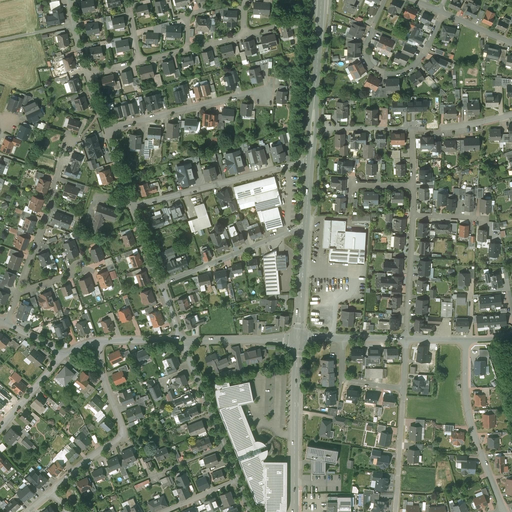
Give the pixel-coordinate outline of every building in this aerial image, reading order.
[(58,1),(52,2),(54,10),(61,9),(59,0),(58,1)] [(88,1),(82,2),(83,12),(94,10),(93,6),(95,6),(94,0),(93,0),(88,1)] [(164,0),(163,0),(155,2),(158,13),(158,12),(162,11),(162,12),(167,10),(166,4),(165,0),(164,0)] [(344,0),(343,1),(346,2),(343,9),(352,13),(355,6),(352,5),(354,0),(344,0)] [(368,0),(370,1),(371,1),(371,0),(372,0),(375,1),(372,7),(371,9),(376,11),(378,7),(377,6),(379,0),(368,0)] [(402,3),(394,0),(392,0),(390,7),(388,12),(394,14),(395,15),(395,14),(397,10),(399,11),(402,3)] [(451,0),(449,7),(458,11),(462,3),(463,0),(462,0),(451,0)] [(472,3),(472,4),(468,2),(467,4),(467,6),(468,7),(465,14),(474,18),(478,11),(477,10),(480,6),(472,2),(472,3)] [(263,3),(254,3),(254,13),(263,14),(262,17),(268,18),(269,4),(263,3)] [(147,5),(136,7),(138,16),(149,13),(147,5)] [(414,9),(407,6),(403,14),(404,15),(404,14),(409,16),(409,17),(413,19),(417,10),(415,9),(414,9)] [(376,11),(371,9),(372,7),(371,7),(368,12),(374,15),(376,11)] [(54,10),(53,10),(54,14),(53,15),(54,19),(55,19),(55,20),(63,18),(64,18),(62,8),(61,9),(54,10)] [(494,13),(487,10),(485,15),(482,21),(490,25),(494,18),(492,18),(494,13)] [(228,11),(224,11),(224,13),(224,21),(227,21),(227,26),(235,27),(235,21),(236,21),(236,12),(228,11)] [(432,17),(423,13),(420,20),(426,23),(425,24),(428,25),(432,17)] [(394,14),(393,18),(390,17),(388,21),(396,25),(399,16),(395,14),(395,15),(394,14)] [(53,15),(47,16),(48,25),(64,21),(63,18),(55,20),(55,19),(54,19),(53,15)] [(123,17),(113,19),(113,20),(114,28),(114,29),(119,28),(124,27),(125,27),(123,17)] [(111,21),(105,22),(107,30),(114,28),(113,20),(111,20),(111,21)] [(502,21),(499,20),(495,27),(504,31),(508,24),(502,21)] [(95,23),(86,25),(88,34),(100,32),(98,24),(98,22),(95,23)] [(173,26),(170,26),(169,22),(162,24),(161,31),(161,33),(167,33),(167,35),(174,35),(174,37),(180,37),(181,27),(176,27),(173,27),(173,26)] [(290,23),(280,26),(283,38),(293,35),(290,25),(290,23)] [(357,25),(353,23),(353,24),(351,28),(363,33),(365,28),(362,27),(357,25)] [(410,26),(407,25),(404,31),(406,32),(411,34),(413,28),(409,26),(410,26)] [(451,28),(443,26),(440,39),(447,40),(448,36),(449,36),(451,28)] [(363,33),(351,28),(349,33),(353,35),(358,36),(361,37),(363,33)] [(409,38),(421,44),(423,39),(417,36),(420,31),(413,28),(411,34),(409,38)] [(460,30),(451,28),(449,36),(453,37),(458,38),(460,30)] [(150,33),(146,33),(146,35),(143,34),(142,42),(146,42),(158,43),(158,34),(154,33),(150,33)] [(65,34),(58,35),(58,36),(60,47),(69,45),(67,34),(65,34)] [(274,34),(261,38),(262,43),(264,48),(277,44),(274,34)] [(387,39),(381,36),(379,42),(377,46),(383,49),(387,39)] [(387,39),(383,49),(389,51),(393,43),(394,41),(390,40),(387,39)] [(129,50),(128,40),(116,42),(118,52),(129,50)] [(253,40),(244,42),(247,55),(256,52),(253,40)] [(401,54),(397,53),(393,61),(404,65),(408,55),(411,57),(412,54),(413,54),(415,50),(411,48),(405,45),(401,54)] [(228,46),(227,46),(226,46),(226,47),(221,48),(223,55),(226,55),(226,56),(234,54),(232,46),(229,47),(229,46),(228,46)] [(101,47),(90,49),(92,58),(98,57),(99,57),(103,56),(101,47)] [(503,49),(498,48),(497,49),(488,47),(487,52),(486,57),(485,60),(489,61),(489,57),(497,59),(500,60),(501,57),(503,49)] [(211,50),(202,53),(204,62),(209,61),(214,60),(211,50)] [(192,55),(181,58),(183,67),(194,64),(192,57),(192,55)] [(65,59),(62,60),(63,60),(66,70),(75,67),(72,57),(65,59)] [(446,61),(437,57),(436,60),(435,61),(440,66),(442,64),(443,64),(446,61)] [(432,58),(424,66),(431,74),(440,66),(435,61),(432,58)] [(172,60),(162,63),(165,74),(166,74),(174,71),(172,60)] [(269,62),(260,64),(261,70),(268,68),(269,62)] [(356,64),(352,63),(352,65),(348,67),(351,73),(363,66),(360,62),(356,64)] [(151,66),(139,69),(142,78),(154,75),(151,66)] [(363,66),(351,73),(354,78),(358,76),(360,77),(361,73),(365,71),(363,66)] [(262,80),(259,67),(250,70),(252,77),(251,77),(252,82),(262,80)] [(229,75),(222,77),(226,90),(236,88),(234,82),(239,80),(235,69),(228,71),(229,75)] [(130,71),(121,73),(124,83),(133,81),(132,78),(130,71)] [(354,78),(351,73),(347,75),(352,84),(367,73),(365,71),(361,73),(360,77),(358,76),(354,78)] [(419,72),(410,78),(414,85),(415,85),(414,84),(417,82),(419,83),(423,80),(424,79),(424,78),(419,72)] [(67,74),(59,77),(60,80),(61,82),(69,79),(67,74)] [(113,75),(102,78),(104,88),(114,85),(116,85),(115,82),(113,75)] [(160,75),(154,77),(156,87),(163,85),(160,75)] [(373,77),(369,75),(364,86),(369,88),(370,87),(375,89),(374,90),(375,91),(377,85),(380,80),(377,79),(377,77),(375,76),(373,77)] [(428,75),(424,78),(424,79),(423,80),(429,86),(435,82),(428,75)] [(78,78),(69,81),(69,82),(72,91),(72,92),(81,89),(80,84),(79,81),(78,78)] [(398,79),(386,80),(386,88),(387,90),(398,90),(398,85),(399,85),(399,83),(398,83),(398,79)] [(187,84),(179,86),(180,90),(183,89),(184,93),(189,92),(189,91),(187,84)] [(208,84),(201,86),(203,96),(210,94),(208,84)] [(377,85),(375,91),(374,90),(373,93),(371,97),(380,97),(381,88),(382,86),(379,86),(377,85)] [(201,86),(194,87),(196,97),(203,96),(201,86)] [(180,90),(174,92),(175,96),(175,97),(176,101),(177,102),(186,100),(184,93),(183,89),(180,90)] [(279,91),(277,91),(276,102),(286,103),(287,92),(279,91)] [(159,94),(153,95),(156,107),(162,106),(161,101),(161,98),(159,94)] [(153,95),(145,97),(148,110),(156,107),(153,95)] [(498,96),(485,96),(485,106),(498,106),(498,96)] [(79,98),(75,100),(79,110),(80,110),(83,109),(88,107),(86,103),(85,100),(84,97),(79,98)] [(17,101),(11,98),(8,108),(15,111),(17,106),(19,101),(17,101)] [(36,101),(24,107),(27,114),(39,109),(36,101)] [(414,111),(414,101),(407,102),(406,102),(406,111),(414,111)] [(414,101),(414,111),(427,110),(426,101),(414,101)] [(136,102),(128,104),(131,114),(139,112),(137,106),(136,102)] [(406,111),(406,102),(392,102),(393,111),(406,111)] [(251,104),(242,103),(241,115),(245,115),(246,115),(250,115),(251,115),(251,110),(251,104)] [(478,104),(472,104),(472,103),(468,103),(467,103),(467,109),(467,114),(479,114),(478,103),(478,104)] [(128,104),(121,106),(124,116),(131,114),(128,104)] [(114,107),(114,108),(116,118),(123,116),(124,116),(121,106),(114,107)] [(445,108),(445,114),(445,118),(456,117),(456,108),(445,108)] [(39,109),(27,114),(31,121),(34,120),(38,119),(38,118),(42,116),(39,109)] [(234,110),(222,109),(222,114),(222,119),(226,119),(226,120),(227,120),(227,119),(233,120),(234,110)] [(377,109),(368,109),(368,119),(366,119),(366,124),(377,124),(377,109)] [(215,114),(204,114),(203,126),(204,127),(206,127),(207,126),(207,125),(214,125),(214,124),(215,115),(215,114)] [(197,119),(185,118),(185,129),(196,130),(197,121),(197,119)] [(80,122),(70,119),(67,127),(77,131),(80,123),(80,122)] [(178,124),(168,123),(167,133),(167,136),(177,137),(178,127),(178,124)] [(23,126),(22,125),(21,128),(21,129),(20,131),(18,136),(27,139),(28,137),(28,136),(29,133),(31,128),(29,128),(23,126)] [(154,128),(149,128),(148,138),(148,139),(149,139),(149,140),(148,140),(149,140),(149,141),(153,141),(153,145),(159,145),(160,139),(161,129),(160,129),(154,129),(154,128)] [(500,134),(500,130),(489,130),(489,140),(490,140),(490,139),(500,139),(500,134)] [(285,133),(280,135),(282,143),(288,142),(285,133)] [(141,135),(131,134),(130,148),(140,149),(141,144),(141,135)] [(344,134),(335,134),(335,146),(340,146),(340,150),(342,150),(344,150),(344,145),(344,134)] [(365,134),(353,134),(353,138),(351,138),(351,150),(357,151),(357,144),(357,142),(365,142),(365,134)] [(385,134),(375,134),(375,141),(375,142),(376,142),(376,147),(377,147),(385,147),(385,142),(385,134)] [(101,149),(98,141),(96,135),(86,139),(87,142),(86,142),(87,147),(88,147),(90,150),(89,150),(90,155),(91,155),(92,158),(102,155),(101,149)] [(438,151),(437,142),(433,142),(433,138),(429,138),(429,137),(423,137),(423,138),(420,138),(421,148),(429,148),(429,149),(432,149),(432,151),(438,151)] [(21,140),(14,138),(12,142),(14,142),(14,144),(19,146),(21,140)] [(478,138),(464,139),(464,140),(464,149),(473,148),(473,150),(474,150),(474,149),(479,149),(478,138)] [(12,142),(5,139),(3,143),(2,145),(1,149),(10,153),(14,144),(14,142),(12,142)] [(449,142),(449,141),(445,141),(444,142),(444,151),(455,151),(455,141),(449,142)] [(365,145),(363,145),(363,158),(373,158),(373,148),(373,144),(365,145)] [(278,145),(274,146),(274,148),(271,149),(274,160),(278,159),(278,161),(282,160),(281,159),(284,158),(283,155),(285,154),(284,151),(283,152),(281,146),(279,147),(278,145)] [(248,150),(247,150),(248,154),(251,163),(258,161),(255,151),(256,151),(255,148),(248,150)] [(256,151),(255,151),(258,161),(258,162),(266,160),(264,153),(263,149),(262,149),(256,151)] [(239,150),(226,153),(228,159),(226,159),(228,168),(230,168),(231,173),(237,171),(237,170),(244,168),(242,163),(243,162),(242,156),(241,156),(240,154),(239,150)] [(400,150),(394,150),(394,154),(392,154),(392,158),(394,158),(400,158),(400,150)] [(78,155),(77,155),(73,154),(70,160),(73,161),(80,164),(81,159),(79,159),(80,156),(80,155),(78,155)] [(94,159),(88,161),(91,170),(95,168),(97,168),(94,159)] [(342,161),(338,161),(338,162),(337,168),(338,168),(338,172),(337,172),(346,173),(346,169),(351,169),(352,167),(352,161),(342,160),(342,161)] [(80,164),(73,161),(71,168),(77,171),(80,164)] [(187,164),(177,166),(179,171),(177,172),(179,181),(181,181),(182,186),(195,182),(193,175),(194,175),(193,169),(192,170),(190,163),(187,164)] [(376,163),(367,163),(367,174),(376,174),(376,163)] [(400,164),(396,164),(396,171),(396,175),(405,175),(404,164),(400,164)] [(97,168),(95,168),(97,174),(100,173),(99,172),(104,171),(103,166),(97,168)] [(71,168),(67,167),(64,173),(69,175),(69,176),(71,177),(72,176),(75,178),(78,171),(77,171),(71,168)] [(214,167),(203,169),(206,180),(216,178),(215,174),(216,174),(214,168),(214,167)] [(104,171),(99,172),(100,173),(102,179),(103,179),(104,183),(105,183),(106,184),(107,183),(108,182),(113,180),(111,176),(110,174),(110,173),(110,171),(109,171),(109,169),(104,171)] [(429,181),(429,170),(419,170),(419,175),(420,175),(420,181),(427,181),(429,181)] [(274,176),(233,187),(236,199),(237,199),(238,203),(239,203),(240,209),(255,205),(257,211),(260,222),(264,221),(267,231),(283,226),(278,206),(282,205),(277,188),(276,181),(277,181),(277,179),(275,180),(274,176)] [(42,179),(40,178),(40,179),(37,189),(46,192),(49,182),(42,179)] [(345,180),(338,179),(338,178),(331,178),(331,186),(331,184),(337,184),(337,186),(337,189),(345,190),(345,184),(345,180)] [(147,182),(139,185),(142,196),(151,193),(157,191),(156,186),(155,186),(149,188),(147,182)] [(85,185),(77,183),(75,187),(78,188),(78,190),(83,192),(85,185)] [(73,187),(66,185),(66,184),(63,195),(75,199),(78,190),(78,188),(75,187),(74,187),(73,187)] [(427,188),(419,188),(420,188),(420,192),(419,192),(420,199),(429,199),(428,199),(428,188),(427,188)] [(223,190),(221,191),(221,192),(217,193),(221,206),(222,206),(221,205),(226,203),(225,202),(231,200),(227,190),(224,191),(223,190)] [(372,192),(364,192),(364,203),(368,203),(368,205),(374,205),(374,203),(378,203),(378,204),(378,194),(372,194),(372,192)] [(403,192),(391,192),(391,201),(403,201),(403,192)] [(448,194),(438,193),(438,199),(438,204),(447,205),(447,198),(454,199),(454,195),(453,194),(448,194)] [(466,193),(465,193),(465,195),(465,206),(464,210),(473,211),(473,200),(473,196),(470,196),(470,194),(466,193)] [(43,200),(34,196),(30,207),(33,208),(39,211),(43,200)] [(345,198),(336,197),(336,202),(335,202),(335,203),(336,203),(336,210),(335,210),(344,211),(345,207),(345,203),(345,198)] [(454,199),(447,198),(447,205),(446,209),(455,210),(456,199),(454,199)] [(491,200),(481,199),(480,211),(490,212),(490,205),(491,200)] [(179,204),(170,207),(174,218),(182,215),(183,215),(182,212),(179,204)] [(30,207),(25,205),(24,210),(31,213),(33,208),(30,207)] [(118,211),(98,205),(94,215),(95,215),(105,218),(114,222),(118,211)] [(63,215),(56,212),(52,222),(59,224),(63,215)] [(82,216),(75,213),(73,219),(80,222),(82,216)] [(162,214),(161,213),(155,215),(156,219),(151,221),(154,228),(165,224),(167,223),(167,220),(169,220),(166,213),(162,214)] [(63,215),(59,224),(68,228),(72,218),(63,215)] [(105,218),(95,215),(90,230),(100,233),(105,218)] [(207,215),(191,220),(195,231),(211,226),(207,215)] [(35,221),(26,218),(25,220),(23,226),(22,228),(32,232),(33,228),(34,228),(34,226),(34,225),(35,221)] [(405,219),(396,218),(396,223),(393,223),(393,229),(396,229),(400,229),(400,230),(404,231),(404,230),(405,219)] [(346,221),(325,220),(323,247),(329,248),(344,249),(345,231),(346,221)] [(427,223),(419,223),(418,235),(426,235),(426,236),(427,236),(430,236),(430,238),(435,238),(435,234),(431,234),(431,230),(430,230),(426,230),(427,224),(427,223)] [(451,224),(431,223),(430,230),(431,230),(431,234),(435,234),(435,232),(450,233),(451,224)] [(468,226),(460,225),(459,236),(463,236),(463,238),(467,238),(467,236),(468,236),(468,226)] [(254,228),(248,230),(251,239),(258,236),(262,235),(258,226),(254,228)] [(238,235),(234,227),(228,229),(232,237),(231,237),(235,246),(239,245),(239,244),(245,241),(242,234),(238,235)] [(487,230),(478,229),(477,240),(482,240),(481,244),(481,247),(489,248),(490,243),(490,239),(486,239),(487,230)] [(225,239),(220,241),(217,236),(219,235),(218,231),(210,234),(213,243),(214,243),(218,252),(222,250),(228,247),(225,239)] [(359,232),(345,231),(344,249),(348,249),(349,246),(354,246),(353,249),(358,249),(359,232)] [(366,232),(359,232),(358,249),(357,263),(364,264),(365,250),(364,250),(366,232)] [(126,235),(122,236),(126,246),(135,243),(131,233),(126,235)] [(25,238),(19,236),(18,240),(15,239),(13,245),(16,245),(16,246),(25,250),(29,239),(25,238)] [(404,237),(395,236),(394,247),(403,248),(404,237)] [(66,251),(76,247),(73,240),(63,244),(66,251)] [(429,242),(420,241),(419,246),(420,246),(419,253),(428,254),(429,242)] [(499,244),(490,243),(489,248),(489,256),(498,256),(499,244)] [(206,246),(201,248),(203,252),(201,252),(203,256),(204,260),(204,261),(212,258),(209,250),(208,250),(206,246)] [(344,249),(329,248),(328,262),(334,262),(357,263),(358,249),(353,249),(354,246),(349,246),(348,249),(344,249)] [(76,247),(66,251),(69,258),(79,254),(76,247)] [(100,247),(90,250),(92,255),(93,257),(93,258),(95,261),(104,258),(100,247)] [(173,262),(173,260),(175,258),(173,253),(174,251),(173,250),(172,248),(166,251),(168,255),(171,263),(166,264),(166,265),(170,274),(187,267),(184,258),(184,257),(183,258),(173,262)] [(275,250),(263,256),(266,294),(268,294),(277,294),(279,293),(277,270),(276,255),(275,250)] [(48,252),(39,255),(42,266),(50,263),(51,262),(50,259),(48,252)] [(139,253),(130,256),(132,263),(133,262),(135,266),(142,264),(139,253)] [(18,256),(12,254),(12,256),(8,266),(18,269),(22,258),(18,256)] [(168,255),(162,258),(164,266),(166,265),(166,264),(171,263),(168,255)] [(286,269),(285,255),(276,255),(277,270),(286,269)] [(111,257),(104,260),(106,266),(114,263),(111,257)] [(256,259),(251,260),(250,258),(246,259),(247,269),(258,267),(256,259)] [(403,258),(395,258),(394,263),(393,270),(402,271),(403,258)] [(394,263),(384,262),(383,270),(393,270),(394,263)] [(114,263),(106,266),(108,271),(116,269),(114,263)] [(241,263),(232,265),(232,267),(233,273),(234,273),(242,271),(244,270),(243,264),(241,264),(241,263)] [(217,282),(225,280),(227,279),(225,270),(221,271),(215,273),(214,272),(216,282),(217,282)] [(15,275),(6,271),(3,281),(2,283),(5,284),(11,286),(15,275)] [(107,271),(97,274),(102,288),(102,287),(104,288),(107,287),(107,286),(112,284),(107,271)] [(142,273),(137,275),(140,285),(149,282),(145,271),(142,273)] [(469,274),(459,273),(459,274),(459,275),(459,280),(459,285),(463,285),(464,285),(466,286),(467,285),(469,285),(469,278),(469,274)] [(208,274),(203,275),(198,276),(200,285),(200,284),(204,283),(207,283),(208,284),(211,283),(209,274),(208,274)] [(500,274),(491,275),(491,276),(492,281),(493,286),(502,285),(501,278),(500,274)] [(198,276),(192,277),(198,289),(200,291),(201,291),(200,285),(198,276)] [(402,277),(392,276),(392,278),(385,278),(381,277),(381,279),(381,285),(389,286),(390,283),(393,283),(393,286),(401,287),(402,277)] [(90,277),(83,279),(83,280),(80,281),(79,281),(84,293),(87,292),(88,293),(91,292),(91,290),(94,289),(93,287),(90,277)] [(225,280),(217,282),(218,288),(227,286),(225,280)] [(426,281),(418,280),(417,290),(417,291),(422,291),(425,291),(426,281)] [(69,284),(61,287),(64,296),(72,293),(71,289),(69,284)] [(151,289),(141,293),(143,300),(145,299),(146,303),(148,303),(154,300),(151,289)] [(8,294),(0,290),(0,302),(5,304),(8,294)] [(50,291),(47,292),(46,292),(44,293),(43,294),(40,295),(41,297),(39,298),(41,305),(47,303),(48,307),(53,305),(55,304),(54,302),(50,291)] [(193,293),(190,295),(190,296),(192,300),(192,302),(198,300),(195,293),(193,293)] [(488,296),(479,297),(480,308),(489,307),(488,296)] [(186,297),(178,300),(181,310),(190,307),(188,302),(186,297)] [(400,297),(392,297),(392,303),(392,306),(400,307),(400,297)] [(268,299),(266,299),(266,303),(266,310),(274,311),(275,305),(276,305),(276,300),(268,299)] [(427,300),(417,300),(416,304),(416,308),(416,312),(417,312),(417,313),(421,313),(422,312),(426,313),(427,300)] [(452,302),(442,302),(441,317),(451,318),(452,302)] [(31,306),(22,303),(19,309),(29,313),(31,307),(31,306)] [(149,307),(144,308),(146,312),(147,312),(148,314),(149,314),(154,312),(152,306),(149,307)] [(128,308),(119,311),(120,316),(120,317),(121,320),(122,320),(122,322),(126,320),(127,321),(129,320),(130,319),(132,318),(128,308)] [(29,313),(19,309),(17,316),(25,319),(26,320),(29,313)] [(154,312),(149,314),(152,320),(161,317),(159,310),(154,312)] [(347,311),(342,311),(342,320),(344,320),(344,325),(352,325),(352,320),(353,316),(361,317),(361,312),(347,311)] [(88,312),(82,315),(84,321),(85,320),(86,321),(90,319),(88,312)] [(131,315),(138,336),(141,334),(135,314),(131,315)] [(289,315),(280,315),(280,318),(276,318),(275,325),(280,325),(288,326),(288,320),(289,315)] [(193,316),(185,319),(186,322),(187,325),(188,329),(196,326),(195,322),(193,316)] [(161,317),(152,320),(154,327),(159,325),(164,323),(161,317)] [(67,318),(61,320),(62,323),(64,322),(65,327),(70,325),(67,318)] [(399,319),(390,318),(390,322),(389,324),(390,324),(390,328),(391,328),(398,329),(399,319)] [(109,319),(101,322),(105,332),(113,329),(112,326),(113,325),(112,323),(111,322),(111,321),(110,319),(109,319)] [(251,319),(243,320),(243,331),(253,331),(253,323),(253,319),(251,319)] [(423,320),(415,319),(414,330),(422,330),(423,325),(423,324),(423,320)] [(84,321),(77,323),(81,335),(90,332),(86,321),(85,320),(84,321)] [(390,322),(379,321),(378,328),(391,329),(391,328),(390,328),(390,324),(389,324),(390,322)] [(467,321),(456,321),(456,322),(453,322),(453,327),(456,327),(456,331),(468,331),(468,321),(467,321)] [(62,323),(54,326),(56,331),(56,332),(57,336),(58,337),(59,338),(68,335),(66,330),(65,330),(64,327),(65,327),(64,322),(62,323)] [(9,340),(0,333),(0,344),(3,347),(9,340)] [(13,339),(8,345),(12,348),(17,342),(13,339)] [(17,342),(12,348),(15,351),(20,345),(17,342)] [(31,343),(28,348),(32,351),(34,349),(36,351),(39,347),(31,343)] [(240,354),(239,346),(231,347),(237,374),(244,372),(242,362),(240,354)] [(428,346),(418,346),(416,361),(430,363),(431,355),(427,355),(428,346)] [(32,351),(27,357),(38,366),(45,358),(36,351),(34,349),(32,351)] [(138,358),(136,353),(143,350),(143,349),(131,354),(133,360),(137,358),(138,358)] [(143,350),(136,353),(138,358),(139,359),(139,361),(140,362),(150,357),(146,349),(143,350)] [(260,349),(257,350),(256,349),(252,350),(255,362),(262,360),(261,356),(260,350),(260,349)] [(363,349),(351,349),(351,359),(356,359),(362,359),(363,359),(363,357),(363,349)] [(379,349),(374,349),(374,350),(369,349),(368,349),(368,358),(368,363),(369,363),(379,363),(379,349)] [(398,349),(387,349),(387,358),(398,358),(398,349)] [(129,350),(123,353),(126,360),(132,357),(129,350)] [(252,350),(247,351),(247,352),(244,352),(246,362),(247,364),(255,362),(252,350)] [(487,350),(479,350),(479,356),(477,358),(477,361),(477,358),(479,356),(489,356),(487,350)] [(116,353),(114,352),(108,355),(109,356),(108,357),(109,359),(110,359),(112,364),(123,359),(120,352),(116,353)] [(213,363),(218,360),(215,353),(205,357),(209,365),(213,363)] [(175,355),(167,359),(170,367),(171,368),(175,366),(179,365),(175,355)] [(218,360),(213,363),(215,370),(230,364),(227,357),(218,360)] [(167,368),(170,367),(167,359),(162,360),(165,366),(164,368),(167,375),(169,374),(167,368)] [(322,372),(333,372),(333,367),(334,367),(334,364),(333,364),(333,360),(322,359),(321,372),(322,372)] [(477,361),(475,361),(475,373),(476,375),(478,375),(479,374),(485,374),(485,361),(477,361)] [(126,365),(118,368),(120,372),(122,371),(123,373),(129,370),(126,365)] [(65,366),(56,377),(65,384),(71,377),(74,374),(71,371),(65,366)] [(74,374),(71,377),(74,380),(79,372),(73,368),(71,371),(74,374)] [(383,369),(365,368),(365,377),(382,378),(383,369)] [(89,376),(83,371),(80,375),(76,381),(77,380),(81,384),(78,389),(85,394),(86,393),(91,386),(88,383),(89,382),(89,381),(88,382),(86,380),(89,376)] [(120,372),(112,375),(116,384),(126,380),(123,373),(122,371),(120,372)] [(333,372),(322,372),(322,385),(334,385),(334,379),(335,379),(335,376),(334,376),(334,372),(333,372)] [(184,374),(175,377),(177,382),(179,386),(187,383),(184,374)] [(18,379),(11,387),(20,394),(26,387),(18,379)] [(417,380),(413,379),(413,383),(412,386),(413,386),(413,390),(423,390),(424,380),(417,380)] [(153,380),(146,382),(149,388),(155,385),(153,380)] [(254,441),(253,441),(241,409),(239,404),(253,402),(249,381),(230,385),(229,380),(213,383),(218,409),(256,503),(264,503),(264,511),(280,511),(281,511),(282,508),(282,506),(282,503),(282,501),(285,496),(285,493),(285,463),(262,463),(261,460),(262,460),(263,459),(264,458),(265,458),(265,457),(266,456),(266,455),(267,455),(267,454),(267,453),(267,452),(267,451),(267,450),(267,449),(262,451),(261,449),(260,447),(266,445),(265,444),(264,443),(263,442),(262,441),(261,441),(260,441),(260,440),(259,440),(258,440),(257,440),(256,440),(255,440),(254,441)] [(155,385),(149,388),(153,398),(161,394),(158,386),(157,387),(156,386),(156,385),(155,385)] [(91,386),(86,393),(89,395),(95,388),(91,386)] [(354,390),(351,390),(347,389),(346,398),(347,398),(353,399),(352,402),(357,402),(358,391),(354,390)] [(127,393),(126,390),(119,393),(120,396),(123,405),(133,401),(134,401),(133,397),(131,392),(127,393)] [(335,390),(325,391),(325,394),(326,394),(327,403),(325,403),(325,404),(335,403),(335,399),(335,390)] [(185,395),(182,396),(184,402),(185,404),(194,400),(191,392),(185,395)] [(370,393),(366,392),(365,401),(376,403),(377,394),(370,393)] [(482,395),(475,395),(476,405),(485,405),(484,396),(484,394),(482,395)] [(4,398),(0,403),(0,404),(7,410),(15,401),(8,395),(4,398)] [(39,395),(34,400),(30,405),(41,414),(46,408),(42,405),(46,401),(39,395)] [(139,395),(133,397),(134,401),(133,401),(134,404),(137,403),(142,401),(139,395)] [(391,396),(384,395),(382,404),(383,404),(389,404),(389,405),(393,405),(394,396),(394,397),(391,396)] [(102,403),(95,397),(96,396),(89,403),(93,406),(92,406),(93,407),(94,406),(98,410),(104,404),(102,402),(102,403)] [(56,403),(49,397),(47,400),(53,405),(56,403)] [(139,406),(133,408),(136,418),(144,416),(141,408),(140,406),(139,406)] [(196,406),(188,409),(188,410),(191,416),(199,413),(196,406)] [(133,408),(125,411),(129,421),(136,418),(133,408)] [(100,410),(95,416),(97,418),(102,413),(103,412),(100,410)] [(182,413),(177,415),(180,422),(190,419),(190,418),(191,416),(188,410),(182,413)] [(30,415),(25,411),(20,417),(24,421),(24,422),(27,424),(33,418),(30,415)] [(39,417),(33,412),(30,415),(33,418),(36,421),(39,417)] [(488,414),(483,414),(483,421),(482,421),(482,426),(493,426),(492,422),(494,422),(494,414),(488,414)] [(335,416),(334,416),(333,423),(342,424),(342,421),(346,422),(347,419),(335,416)] [(114,425),(106,417),(101,424),(108,431),(114,425)] [(425,420),(416,419),(415,427),(421,427),(424,427),(425,420)] [(331,422),(322,420),(319,435),(329,437),(331,422)] [(202,421),(188,427),(188,428),(191,436),(206,430),(202,421)] [(85,424),(79,430),(82,433),(86,436),(89,433),(85,424)] [(386,426),(378,424),(377,432),(381,432),(385,433),(386,426)] [(415,427),(410,426),(409,439),(410,439),(420,439),(420,440),(421,427),(415,427)] [(21,436),(11,428),(3,438),(11,445),(16,439),(17,440),(21,436)] [(385,433),(381,432),(379,443),(389,445),(389,442),(390,442),(390,440),(391,434),(385,433)] [(463,433),(458,432),(455,432),(453,432),(451,432),(451,435),(450,436),(450,437),(451,438),(451,442),(463,443),(463,433)] [(86,436),(82,433),(74,440),(83,449),(91,442),(86,436)] [(32,442),(26,437),(21,442),(28,447),(32,442)] [(208,437),(199,440),(195,441),(195,443),(197,448),(199,447),(200,450),(212,445),(211,444),(212,444),(211,441),(210,441),(208,437)] [(492,437),(488,437),(488,447),(492,447),(493,448),(495,448),(496,447),(496,445),(497,444),(498,444),(498,437),(492,437)] [(77,447),(72,441),(68,445),(72,449),(73,448),(75,450),(77,447)] [(323,448),(307,445),(305,457),(312,459),(312,473),(325,474),(325,460),(335,462),(338,450),(323,448)] [(166,447),(154,452),(158,460),(170,455),(166,447)] [(63,448),(59,452),(59,453),(57,455),(65,463),(69,459),(65,455),(68,453),(63,448)] [(75,450),(73,448),(72,449),(68,453),(65,455),(69,459),(72,461),(79,454),(75,450)] [(128,450),(127,451),(126,450),(121,452),(124,459),(121,460),(124,465),(125,467),(129,465),(127,461),(131,459),(132,461),(136,459),(132,448),(128,449),(128,450)] [(418,450),(409,449),(408,461),(418,462),(418,455),(419,455),(419,452),(418,451),(418,450)] [(215,454),(204,458),(207,467),(218,463),(215,454)] [(65,463),(57,455),(52,460),(54,463),(57,460),(62,465),(65,463)] [(380,455),(378,455),(377,457),(376,464),(380,465),(380,467),(382,468),(383,468),(385,467),(386,466),(387,466),(389,457),(380,455)] [(502,456),(496,456),(496,467),(500,467),(500,471),(508,471),(508,466),(504,466),(504,463),(506,463),(506,459),(503,459),(503,456),(502,456)] [(117,457),(107,461),(111,470),(120,466),(121,466),(117,457)] [(144,462),(142,457),(139,458),(144,469),(148,467),(145,461),(144,462)] [(4,461),(2,459),(0,461),(0,466),(5,472),(12,466),(6,459),(4,461)] [(48,469),(52,473),(55,476),(64,467),(62,465),(57,460),(54,463),(48,469)] [(466,461),(462,460),(461,462),(461,472),(462,472),(463,473),(465,473),(466,472),(474,473),(475,461),(466,461)] [(48,469),(47,467),(44,470),(50,476),(52,473),(48,469)] [(50,476),(44,470),(42,468),(39,471),(41,473),(42,473),(47,479),(50,476)] [(102,468),(92,472),(96,480),(105,476),(102,469),(102,468)] [(222,470),(212,474),(215,482),(225,478),(222,470)] [(37,474),(34,471),(33,471),(29,475),(33,479),(33,480),(33,481),(37,477),(36,476),(37,476),(37,474)] [(382,473),(373,472),(372,479),(377,480),(377,477),(381,478),(382,473)] [(47,479),(42,473),(41,473),(37,477),(33,481),(39,488),(48,479),(47,479)] [(185,474),(177,477),(178,480),(177,481),(178,485),(180,484),(181,487),(186,485),(189,484),(185,474)] [(26,479),(24,477),(21,480),(27,486),(29,488),(32,485),(30,483),(26,479)] [(166,477),(159,480),(162,485),(169,482),(166,477)] [(204,477),(196,481),(200,490),(209,486),(207,481),(205,477),(204,477)] [(381,478),(377,477),(377,480),(376,489),(378,489),(378,490),(381,490),(382,490),(386,490),(386,486),(387,486),(388,483),(387,482),(388,479),(381,478)] [(87,478),(78,482),(82,491),(83,491),(85,490),(85,489),(90,487),(91,487),(89,484),(87,478)] [(149,480),(134,486),(135,489),(141,486),(148,483),(150,483),(149,480)] [(181,487),(172,491),(174,496),(179,494),(181,499),(190,496),(190,495),(187,489),(186,485),(181,487)] [(29,488),(27,486),(22,490),(21,489),(17,492),(17,493),(22,498),(24,500),(30,495),(31,496),(34,494),(29,488)] [(230,491),(220,495),(222,499),(223,498),(226,505),(224,506),(230,504),(234,502),(230,491)] [(374,494),(370,493),(369,502),(375,503),(375,500),(378,500),(379,494),(374,494)] [(483,495),(481,496),(480,497),(478,498),(477,498),(473,499),(474,500),(477,508),(477,509),(480,507),(481,508),(484,507),(484,506),(487,504),(485,498),(483,495)] [(163,496),(148,503),(151,511),(152,511),(156,510),(159,509),(167,506),(163,496)] [(208,500),(204,501),(205,503),(208,510),(208,511),(211,510),(216,508),(219,507),(214,497),(211,499),(211,498),(207,500),(208,500)] [(350,511),(351,497),(327,497),(327,511),(350,511)] [(133,498),(128,500),(129,504),(131,508),(136,505),(133,498)] [(455,506),(453,506),(455,511),(467,511),(462,498),(457,500),(459,504),(455,506)] [(17,502),(14,499),(8,505),(5,507),(9,511),(13,511),(20,506),(17,502)] [(378,500),(375,500),(375,503),(374,508),(372,510),(371,511),(385,511),(386,509),(385,509),(385,506),(386,506),(387,501),(378,500)] [(205,503),(197,507),(198,511),(202,511),(208,510),(205,503)]
